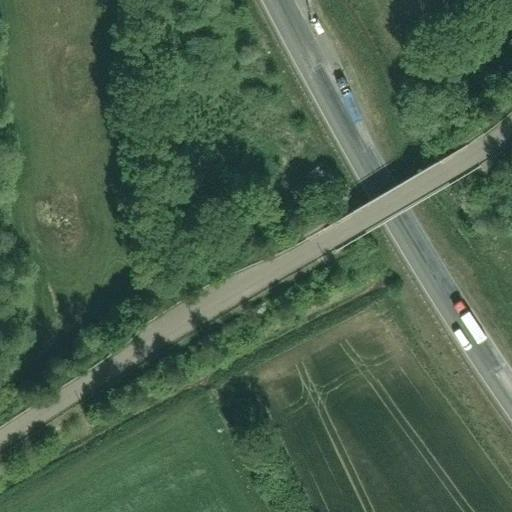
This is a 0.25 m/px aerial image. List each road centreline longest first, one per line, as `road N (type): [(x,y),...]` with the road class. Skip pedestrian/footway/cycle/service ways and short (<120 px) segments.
road 1 (residential): [(0,435),(475,146)]
road 2 (primary): [(273,0),(419,263),(511,399)]
